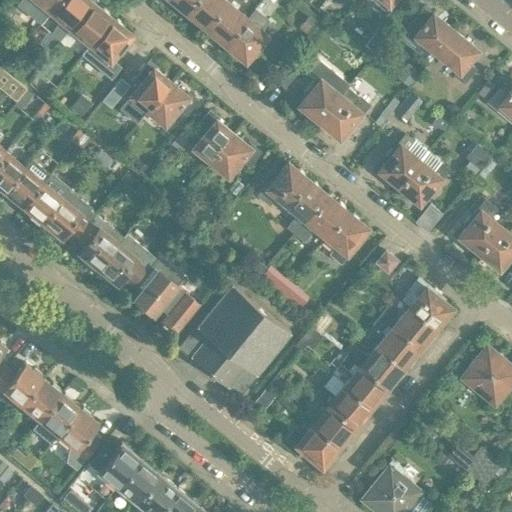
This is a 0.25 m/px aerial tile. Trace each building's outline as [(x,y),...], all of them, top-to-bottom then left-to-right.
[(36,0),(38,0),(49,9),(57,0),(21,0),(22,0),(30,7),(36,0)] [(57,0),(49,9),(70,26),(91,0),(57,0)] [(100,7),(94,2),(91,0),(70,26),(90,42),(111,16),(109,14),(109,11),(103,7),(100,7)] [(182,7),(185,9),(192,0),(173,0),(174,0),(174,3),(180,8),(182,7)] [(226,0),(192,0),(185,9),(187,11),(188,14),(194,20),(196,18),(206,27),(227,1),(226,0)] [(377,0),(374,5),(383,12),(392,0),(377,0)] [(227,1),(206,27),(215,34),(215,36),(220,41),(223,41),(226,43),(247,17),(227,1)] [(253,51),(274,26),(267,20),(269,18),(255,7),(247,17),(226,43),(228,45),(228,47),(234,52),(236,52),(245,59),(252,50),(253,51)] [(453,28),(432,11),(421,24),(413,18),(402,31),(405,33),(409,28),(435,50),(453,28)] [(114,18),(111,16),(90,42),(102,52),(96,60),(104,67),(125,42),(124,41),(131,32),(122,25),(122,22),(116,18),(114,18)] [(51,32),(59,39),(66,30),(58,23),(51,32)] [(477,47),(453,28),(435,50),(465,74),(461,79),(463,81),(474,67),(466,61),(477,47)] [(66,30),(59,39),(67,46),(74,37),(66,30)] [(130,94),(148,108),(171,80),(154,66),(155,65),(146,57),(136,71),(144,77),(130,94)] [(319,119),(340,93),(349,82),(318,57),(309,68),(318,76),(304,93),(306,94),(299,103),(307,110),(308,113),(313,117),(316,117),(319,119)] [(1,61),(0,61),(0,82),(19,99),(31,85),(1,61)] [(396,75),(407,84),(419,70),(408,61),(396,75)] [(284,85),(291,77),(282,70),(275,78),(284,85)] [(126,85),(117,77),(113,82),(106,76),(89,93),(97,101),(106,92),(113,99),(126,85)] [(186,93),(171,80),(148,108),(164,122),(178,105),(186,112),(197,99),(188,91),(186,93)] [(511,112),(511,86),(506,94),(498,87),(487,100),(496,108),(500,103),(511,112)] [(394,108),(405,117),(422,98),(411,89),(394,108)] [(340,93),(319,119),(322,122),(322,124),(327,129),(330,129),(339,136),(346,127),(347,128),(368,103),(359,96),(353,104),(340,93)] [(45,103),(38,111),(45,117),(52,109),(45,103)] [(193,145),(210,159),(233,131),(217,118),(218,116),(209,109),(198,122),(206,129),(193,145)] [(380,113),(374,121),(380,126),(387,118),(380,113)] [(70,138),(75,142),(82,134),(77,130),(70,138)] [(249,145),(233,131),(210,159),(227,173),(241,157),(249,163),(260,150),(251,143),(249,145)] [(398,184),(427,149),(414,139),(413,140),(405,133),(384,158),(386,159),(379,168),(387,175),(387,178),(393,182),(395,182),(398,184)] [(82,134),(75,142),(80,146),(87,138),(82,134)] [(478,166),(487,155),(472,144),(464,155),(478,166)] [(427,193),(448,168),(439,161),(440,160),(427,149),(398,184),(402,187),(402,190),(407,194),(410,194),(419,201),(426,192),(427,193)] [(7,150),(0,157),(0,185),(5,190),(25,165),(7,150)] [(24,205),(44,180),(50,173),(32,158),(25,165),(5,190),(24,205)] [(286,203),(307,177),(304,174),(304,171),(299,167),(296,167),(287,160),(280,169),(279,168),(258,193),(266,200),(273,192),(286,203)] [(306,219),(328,193),(318,185),(317,182),(312,178),(309,178),(307,177),(286,203),(297,212),(306,219)] [(44,180),(24,205),(42,220),(63,196),(44,180)] [(75,237),(95,212),(89,208),(91,206),(87,203),(69,188),(63,196),(42,220),(61,235),(66,229),(75,237)] [(326,235),(347,210),(345,208),(345,205),(339,200),(336,201),(328,193),(306,219),(314,226),(326,235)] [(475,248),(478,249),(499,223),(487,213),(493,205),(485,198),(464,224),(465,225),(458,234),(467,241),(467,243),(473,248),(475,248)] [(350,212),(347,210),(326,235),(339,246),(332,254),(340,261),(361,235),(360,234),(367,226),(358,219),(358,216),(353,211),(350,212)] [(99,266),(126,232),(125,231),(123,235),(104,220),(95,212),(75,237),(84,244),(79,250),(99,266)] [(296,232),(306,219),(297,212),(287,225),(296,232)] [(303,239),(314,226),(306,219),(296,232),(303,239)] [(511,234),(499,223),(478,249),(481,253),(482,255),(487,260),(490,259),(498,266),(506,258),(507,259),(511,252),(511,234)] [(131,282),(154,255),(126,232),(99,266),(117,281),(122,275),(131,282)] [(377,260),(387,268),(396,258),(385,249),(377,260)] [(133,286),(139,291),(135,296),(154,311),(158,306),(167,314),(163,319),(173,327),(172,327),(173,328),(189,308),(196,299),(186,291),(177,283),(183,275),(157,255),(133,286)] [(255,257),(248,265),(258,274),(265,266),(255,257)] [(271,265),(261,276),(298,308),(308,297),(271,265)] [(412,285),(420,291),(409,304),(435,325),(437,323),(440,322),(441,322),(445,317),(445,314),(452,305),(443,298),(446,295),(434,286),(433,288),(419,276),(412,285)] [(232,281),(181,344),(179,345),(238,393),(291,330),(232,281)] [(385,304),(379,312),(388,319),(394,311),(385,304)] [(435,325),(409,304),(393,324),(419,345),(426,336),(429,336),(433,331),(433,328),(435,325)] [(393,324),(388,319),(379,312),(372,320),(387,332),(377,344),(402,365),(405,363),(407,362),(412,357),(412,354),(419,345),(393,324)] [(312,323),(301,336),(311,344),(317,336),(320,339),(324,333),(312,323)] [(402,365),(377,344),(367,356),(361,363),(387,384),(394,376),(396,376),(401,370),(401,367),(402,365)] [(511,364),(487,344),(479,354),(476,354),(469,363),(470,366),(462,375),(493,401),(503,388),(506,391),(511,383),(511,364)] [(354,346),(349,353),(356,360),(361,363),(367,356),(354,346)] [(349,353),(342,362),(350,368),(354,362),(359,366),(361,363),(356,360),(349,353)] [(15,372),(5,364),(0,370),(0,390),(1,391),(3,388),(20,403),(42,376),(41,375),(42,373),(34,367),(32,368),(24,361),(15,372)] [(387,384),(361,363),(359,366),(345,383),(370,404),(372,402),(375,402),(379,396),(379,394),(387,384)] [(42,376),(20,403),(39,418),(61,391),(59,390),(60,388),(52,382),(50,383),(42,376)] [(370,404),(345,383),(336,394),(322,383),(315,391),(329,402),(354,424),(361,415),(364,415),(368,410),(368,407),(370,404)] [(266,385),(256,398),(265,405),(276,393),(266,385)] [(62,392),(61,391),(39,418),(58,434),(80,407),(71,400),(72,398),(64,391),(62,392)] [(315,391),(308,401),(321,412),(329,402),(315,391)] [(354,424),(329,402),(321,412),(312,422),(338,444),(340,442),(342,441),(347,436),(347,433),(354,424)] [(89,433),(98,422),(90,415),(90,413),(83,407),(81,408),(80,407),(58,434),(69,443),(66,460),(75,468),(85,456),(98,441),(89,433)] [(286,437),(302,450),(311,458),(313,457),(321,464),(328,455),(331,455),(335,450),(335,447),(338,444),(312,422),(301,436),(293,429),(286,437)] [(111,452),(102,444),(88,461),(97,468),(117,484),(140,456),(121,440),(111,452)] [(449,452),(474,473),(482,463),(473,455),(457,443),(449,452)] [(481,446),(473,455),(482,463),(490,453),(481,446)] [(25,454),(20,461),(30,469),(38,459),(28,451),(25,454)] [(500,462),(490,453),(482,463),(492,472),(500,462)] [(140,456),(117,484),(135,499),(158,471),(140,456)] [(413,477),(393,461),(388,467),(362,498),(372,506),(372,508),(376,511),(416,511),(428,499),(422,494),(412,485),(414,482),(411,480),(413,477)] [(492,472),(482,463),(474,473),(484,481),(492,472)] [(3,482),(13,469),(7,465),(0,473),(0,485),(3,482)] [(158,471),(135,499),(150,511),(156,511),(178,487),(158,471)] [(30,484),(22,494),(28,499),(37,489),(30,484)] [(71,485),(64,495),(72,501),(79,492),(71,485)] [(178,487),(156,511),(186,511),(195,501),(178,487)] [(37,489),(28,499),(35,504),(43,494),(37,489)] [(208,511),(195,501),(186,511),(208,511)]
